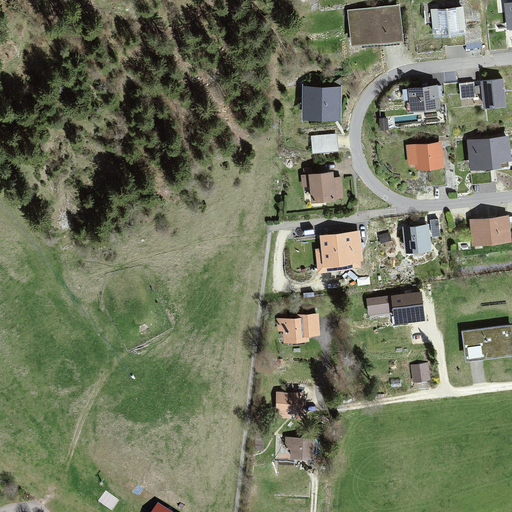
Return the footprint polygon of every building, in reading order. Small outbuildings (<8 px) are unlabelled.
[(450,46),(466,44),(462,7),(432,10),(435,34),(449,32),(450,46)] [(399,33),(396,9),(357,14),(360,38),(399,33)] [(474,81),(459,83),(461,98),(475,96),(475,92),(483,92),(484,105),(505,103),(502,78),(481,80),(482,85),(474,85),(474,81)] [(440,85),(410,88),(412,108),(438,105),(437,96),(441,95),(440,85)] [(337,107),(337,87),(307,87),(307,107),(313,107),(313,112),(330,112),(331,107),(337,107)] [(487,165),(493,164),(493,167),(509,166),(506,137),(473,140),(475,161),(469,161),(470,170),(487,168),(487,165)] [(416,145),(418,164),(423,164),(424,166),(436,165),(435,162),(441,162),(439,143),(416,145)] [(445,170),(430,171),(432,186),(447,185),(445,170)] [(472,184),(492,182),(491,171),(470,173),(472,184)] [(342,196),(340,177),(332,178),(331,172),(302,175),(303,185),(311,184),(313,199),(342,196)] [(471,220),(473,234),(481,233),(482,239),(491,241),(501,237),(500,231),(508,230),(507,216),(471,220)] [(407,248),(429,246),(426,225),(405,227),(407,248)] [(379,234),(381,243),(391,240),(389,232),(379,234)] [(322,236),(325,261),(353,258),(350,233),(322,236)] [(370,311),(395,308),(395,313),(406,312),(406,317),(423,315),(420,292),(367,299),(369,312),(370,312),(370,311)] [(286,337),(306,335),(306,332),(318,331),(316,313),(298,315),(299,320),(285,320),(286,337)] [(482,351),(511,346),(511,335),(511,325),(463,331),(465,342),(480,340),(482,351)] [(412,365),(414,381),(429,379),(427,363),(412,365)] [(305,396),(302,395),(302,392),(277,392),(277,410),(302,411),(302,403),(305,403),(305,396)] [(311,454),(312,439),(287,439),(287,446),(293,446),(293,454),(311,454)]
